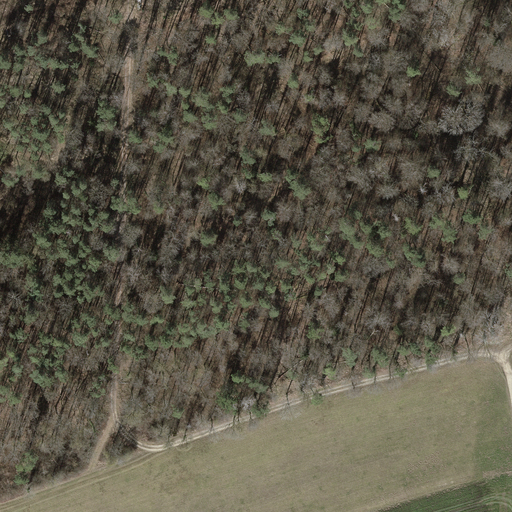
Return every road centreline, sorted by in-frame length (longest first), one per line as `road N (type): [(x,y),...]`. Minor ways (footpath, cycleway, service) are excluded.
road 1 (track): [(134,0),(134,171),(114,385),(126,432),(141,445),(163,444),(499,347)]
road 2 (track): [(163,444),(0,499)]
